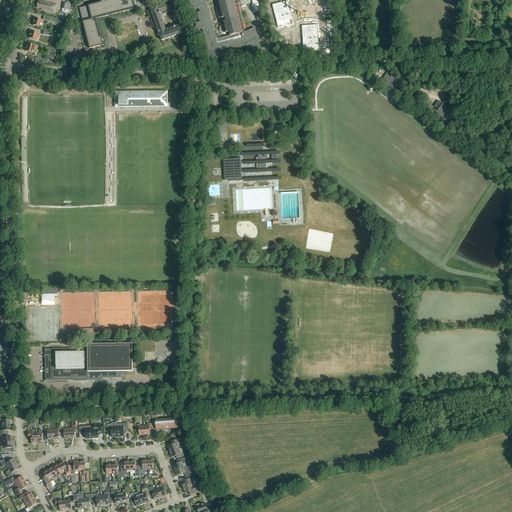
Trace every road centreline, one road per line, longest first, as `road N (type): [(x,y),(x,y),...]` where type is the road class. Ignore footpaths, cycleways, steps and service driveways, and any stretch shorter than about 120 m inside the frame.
road 1 (track): [(187,406),(511,389)]
road 2 (track): [(213,70),(511,54)]
road 3 (track): [(0,404),(187,406)]
road 4 (residential): [(177,501),(152,449),(64,452),(28,469)]
road 5 (residential): [(17,382),(6,200)]
road 6 (residential): [(6,200),(3,105),(11,67)]
road 7 (residential): [(112,72),(110,29),(132,18),(149,51),(149,74)]
